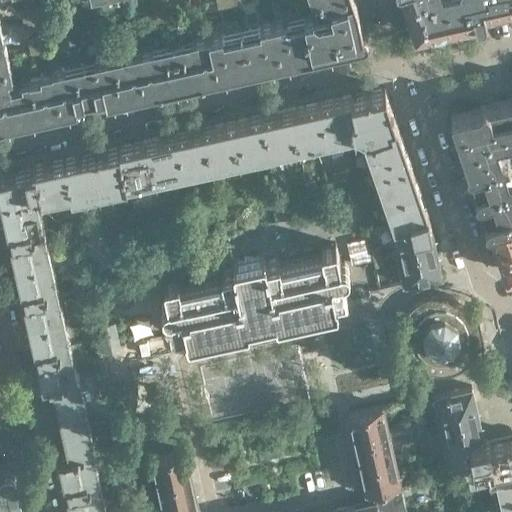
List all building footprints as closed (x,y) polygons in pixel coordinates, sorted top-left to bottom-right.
[(362,31),(356,4),(354,0),(341,0),(329,4),(332,14),(337,17),(340,29),(335,30),(339,46),(363,41),(364,40),(365,39),(366,39),(367,38),(367,37),(367,35),(367,34),(366,33),(366,32),(364,31),(363,31),(362,31)] [(465,0),(404,0),(415,31),(470,19),(465,0)] [(493,7),(491,0),(465,0),(470,19),(484,15),(485,9),(493,7)] [(339,46),(335,30),(340,29),(337,17),(332,14),(322,16),(318,13),(308,15),(309,19),(316,51),(339,46)] [(316,51),(309,19),(292,23),(291,19),(276,22),(285,59),(304,55),(303,54),(316,51)] [(285,59),(276,22),(262,25),(263,29),(243,34),(250,67),(285,59)] [(250,67),(243,34),(222,38),(221,34),(207,37),(215,75),(250,67)] [(215,75),(207,37),(192,40),(193,44),(173,49),(181,82),(215,75)] [(0,85),(9,84),(4,63),(9,62),(6,49),(0,50),(0,85)] [(181,82),(173,49),(153,53),(152,49),(138,52),(146,90),(181,82)] [(146,90),(138,52),(123,56),(124,60),(107,64),(110,78),(117,77),(121,95),(146,90)] [(121,95),(117,77),(110,78),(107,64),(106,59),(95,62),(95,66),(85,68),(88,83),(81,85),(85,103),(121,95)] [(85,103),(81,85),(88,83),(85,68),(65,73),(64,69),(52,71),(53,73),(61,109),(85,103)] [(61,109),(53,73),(40,76),(40,79),(30,81),(28,85),(24,86),(22,90),(28,116),(61,109)] [(0,122),(28,116),(22,90),(11,93),(9,84),(0,85),(0,122)] [(397,123),(384,86),(351,94),(355,114),(350,115),(353,127),(360,126),(363,134),(397,123)] [(353,127),(350,115),(355,114),(351,94),(318,101),(326,138),(350,132),(353,127)] [(511,136),(511,97),(487,103),(486,101),(485,100),(484,100),(482,100),(481,101),(480,102),(479,103),(479,104),(479,105),(457,109),(456,109),(455,109),(454,109),(454,110),(451,111),(450,112),(450,113),(451,115),(451,116),(451,117),(451,118),(452,119),(461,143),(491,137),(496,140),(511,136)] [(326,138),(318,101),(262,113),(270,150),(326,138)] [(270,150),(262,113),(238,119),(243,139),(238,140),(242,156),(270,150)] [(242,156),(238,140),(243,139),(238,119),(201,127),(205,147),(210,146),(213,162),(242,156)] [(405,146),(397,123),(363,134),(360,140),(370,167),(390,160),(387,152),(405,146)] [(213,162),(210,146),(205,147),(201,127),(121,145),(129,181),(213,162)] [(507,158),(505,152),(500,150),(496,140),(491,137),(461,143),(467,162),(466,162),(464,163),(464,164),(463,165),(463,166),(463,167),(464,168),(465,169),(466,170),(467,170),(468,170),(470,169),(470,171),(503,159),(507,158)] [(129,181),(121,145),(65,157),(72,188),(73,194),(89,190),(88,184),(100,182),(112,179),(113,185),(129,181)] [(419,185),(405,146),(387,152),(390,160),(370,167),(378,190),(398,183),(401,192),(419,185)] [(72,188),(65,157),(31,164),(31,168),(0,174),(0,195),(1,198),(20,194),(24,211),(36,208),(33,196),(72,188)] [(511,171),(511,169),(507,171),(503,159),(470,171),(485,213),(511,203),(511,171)] [(427,209),(419,185),(401,192),(398,183),(378,190),(388,220),(390,227),(411,219),(409,215),(427,209)] [(50,273),(43,241),(49,239),(43,213),(36,208),(24,211),(20,194),(1,198),(22,293),(59,285),(56,271),(50,273)] [(511,236),(511,203),(485,213),(485,214),(484,215),(483,215),(482,216),(481,217),(481,218),(482,220),(482,221),(483,221),(483,222),(484,222),(486,222),(488,222),(495,242),(511,236)] [(435,243),(427,209),(409,215),(411,219),(390,227),(396,252),(435,243)] [(248,224),(247,216),(232,219),(234,228),(248,224)] [(149,228),(146,217),(140,218),(142,229),(149,228)] [(200,237),(197,221),(186,224),(190,239),(200,237)] [(511,236),(495,242),(502,264),(502,265),(502,266),(502,267),(503,268),(504,270),(505,270),(505,271),(506,271),(508,270),(509,271),(510,271),(511,271),(511,270),(511,269),(511,236)] [(347,294),(342,273),(346,272),(348,269),(346,261),(343,259),(339,260),(335,241),(321,245),(323,254),(280,263),(279,257),(266,260),(265,253),(233,260),(234,267),(222,270),(223,276),(181,285),(178,276),(164,279),(168,298),(164,298),(162,302),(164,310),(167,312),(171,311),(176,332),(177,334),(178,334),(178,330),(185,328),(187,335),(248,322),(248,318),(249,318),(250,316),(258,316),(265,314),(271,312),(273,313),(274,312),(275,312),(276,316),(336,302),(336,295),(344,293),(345,297),(346,297),(346,294),(347,294)] [(441,273),(435,243),(396,252),(402,282),(441,273)] [(75,357),(69,330),(64,332),(56,299),(62,298),(59,285),(22,293),(42,381),(49,380),(73,374),(69,358),(75,357)] [(484,344),(477,313),(475,304),(473,304),(471,304),(470,304),(468,304),(467,303),(465,301),(462,299),(458,297),(455,296),(452,295),(449,294),(446,293),(443,293),(440,293),(437,293),(432,294),(429,295),(426,296),(423,297),(420,298),(416,301),(414,303),(412,305),(409,309),(407,311),(405,314),(404,317),(403,320),(402,323),(401,326),(401,328),(401,331),(401,334),(401,337),(401,339),(402,342),(402,343),(403,346),(404,348),(405,351),(407,353),(409,356),(410,357),(413,361),(415,363),(417,364),(420,366),(423,368),(428,370),(432,371),(437,372),(440,372),(445,372),(448,371),(452,370),(457,368),(459,367),(463,364),(466,362),(469,359),(472,355),(474,353),(476,350),(477,348),(477,347),(479,345),(480,345),(483,344),(484,344)] [(119,344),(114,322),(99,325),(104,347),(119,344)] [(87,410),(86,402),(79,373),(73,374),(49,380),(49,381),(52,381),(59,417),(63,433),(68,452),(65,453),(65,454),(90,448),(95,447),(89,417),(87,410)] [(478,414),(471,384),(432,393),(439,423),(478,414)] [(382,422),(378,405),(349,411),(354,437),(388,430),(386,421),(382,422)] [(484,441),(483,435),(478,414),(439,423),(447,460),(465,456),(464,452),(471,450),(469,444),(484,441)] [(390,456),(386,440),(390,439),(388,430),(354,437),(360,463),(390,456)] [(511,461),(511,434),(491,439),(490,438),(489,437),(488,436),(487,436),(486,435),(485,435),(484,435),(483,435),(484,441),(469,444),(471,450),(464,452),(465,456),(467,465),(486,461),(487,467),(492,466),(511,461)] [(190,473),(185,448),(185,447),(155,454),(159,471),(155,472),(157,481),(190,473)] [(102,477),(99,463),(93,465),(90,448),(65,454),(58,455),(65,485),(102,477)] [(400,481),(397,471),(393,472),(390,456),(360,463),(366,489),(373,487),(400,481)] [(511,461),(492,466),(499,498),(511,495),(511,461)] [(0,506),(20,502),(15,480),(15,478),(16,477),(16,475),(16,474),(15,473),(15,471),(14,470),(12,469),(10,467),(8,467),(6,467),(4,468),(2,469),(0,470),(0,506)] [(127,471),(119,473),(121,483),(129,481),(127,471)] [(196,499),(190,473),(157,481),(159,490),(163,489),(166,505),(196,499)] [(81,511),(103,507),(99,491),(105,490),(102,477),(65,485),(70,511),(81,511)] [(406,511),(400,481),(373,487),(375,498),(378,511),(406,511)] [(511,511),(511,495),(499,498),(502,511),(511,511)] [(378,511),(375,498),(350,504),(351,511),(378,511)] [(198,511),(196,499),(166,505),(167,511),(198,511)] [(21,511),(20,502),(0,506),(0,511),(21,511)]
